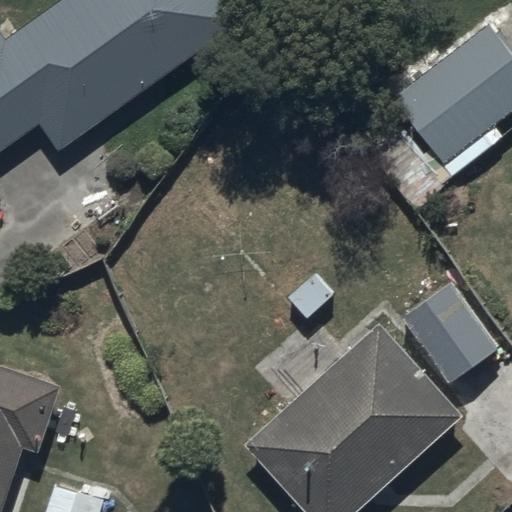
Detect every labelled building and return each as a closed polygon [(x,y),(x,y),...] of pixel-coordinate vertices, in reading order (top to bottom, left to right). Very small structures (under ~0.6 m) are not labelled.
[(0,149),(232,2),(231,0),(15,0),(0,10),(0,149)] [(485,21),(465,37),(470,44),(397,100),(412,120),(371,153),(416,213),(506,144),(497,132),(511,120),(511,56),(491,28),(485,21)] [(455,289),(407,321),(453,389),(501,356),(455,289)] [(348,511),(462,406),(374,312),(245,432),(319,511),(348,511)] [(0,511),(6,511),(51,379),(0,361),(0,511)]
